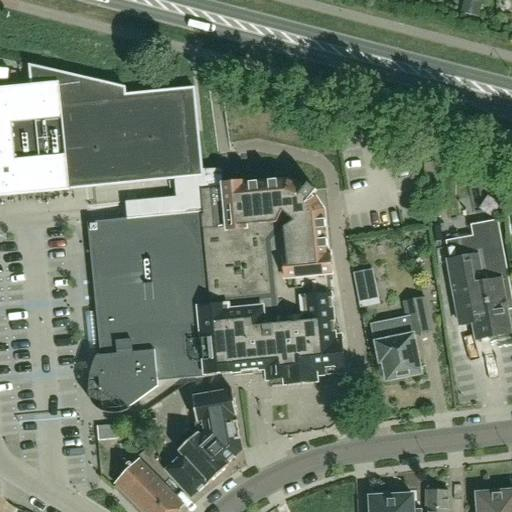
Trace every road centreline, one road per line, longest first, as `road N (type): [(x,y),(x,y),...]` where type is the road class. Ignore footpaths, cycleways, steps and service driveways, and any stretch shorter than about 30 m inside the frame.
road 1 (primary): [(85,0),(511,110)]
road 2 (primary): [(511,82),(179,0)]
road 3 (residential): [(345,455),(359,368),(333,190)]
road 4 (unclassified): [(0,216),(180,198)]
road 5 (tertiary): [(345,455),(511,435)]
road 6 (tertiary): [(228,511),(263,486),(345,455)]
